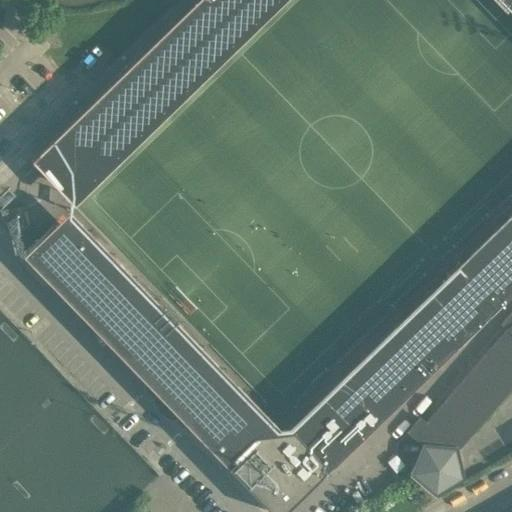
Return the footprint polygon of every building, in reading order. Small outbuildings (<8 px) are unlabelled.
[(188,0),(32,152),(58,179),(80,158),(84,162),(106,140),(102,136),(114,125),(118,129),(137,110),(133,106),(160,81),(164,85),(183,66),(179,62),(206,36),(211,41),(230,22),(225,17),(243,0),(188,0)] [(59,34),(42,17),(36,23),(52,40),(59,34)] [(511,212),(294,424),(329,461),(330,461),(332,460),(331,460),(353,439),(355,438),(354,437),(355,436),(376,417),(378,415),(377,415),(387,405),(388,406),(389,404),(410,383),(411,383),(412,382),(433,361),(434,361),(435,360),(435,359),(451,344),(451,345),(505,293),(504,292),(511,284),(511,212)] [(29,241),(23,247),(25,248),(161,388),(155,395),(172,413),(179,407),(225,454),(224,454),(226,456),(227,455),(255,427),(248,420),(253,417),(235,398),(231,402),(204,374),(208,370),(190,352),(186,356),(181,351),(186,347),(168,329),(164,333),(122,290),(126,286),(108,267),(104,271),(77,244),(81,240),(64,221),(59,225),(53,218),(29,241)] [(420,412),(408,426),(424,442),(413,468),(437,487),(462,472),(455,443),(461,437),(463,439),(474,427),(471,425),(511,377),(511,307),(501,319),(507,324),(427,418),(420,412)] [(255,427),(227,455),(229,458),(279,510),(327,464),(326,463),(329,461),(294,424),(255,427)] [(396,450),(388,456),(396,466),(403,460),(396,450)] [(159,511),(142,493),(122,511),(159,511)]
